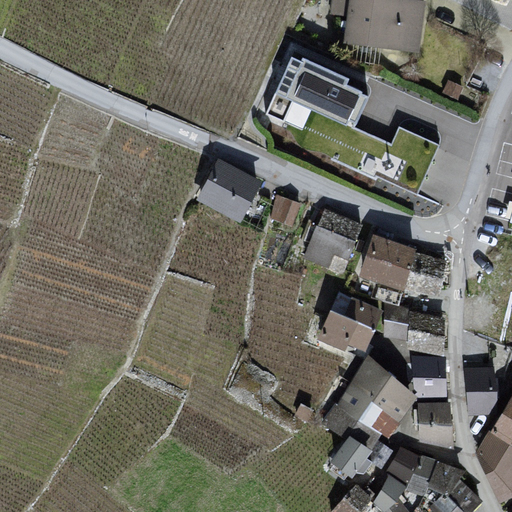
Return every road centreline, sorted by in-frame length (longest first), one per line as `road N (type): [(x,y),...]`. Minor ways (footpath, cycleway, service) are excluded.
road 1 (residential): [(160,121),(418,231),(463,236)]
road 2 (residential): [(463,236),(460,421),(494,511)]
road 3 (unclassified): [(0,47),(160,121)]
road 4 (residential): [(463,236),(511,82)]
